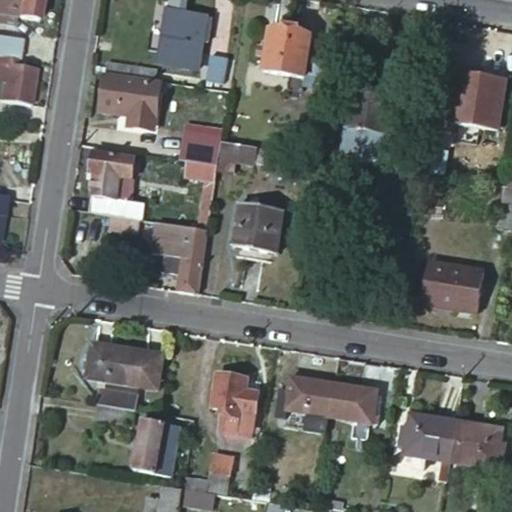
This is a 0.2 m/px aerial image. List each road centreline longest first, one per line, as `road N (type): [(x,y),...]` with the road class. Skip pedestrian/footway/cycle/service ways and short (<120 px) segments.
road 1 (residential): [(511,362),(35,289)]
road 2 (residential): [(35,289),(80,0)]
road 3 (residential): [(2,511),(35,289)]
